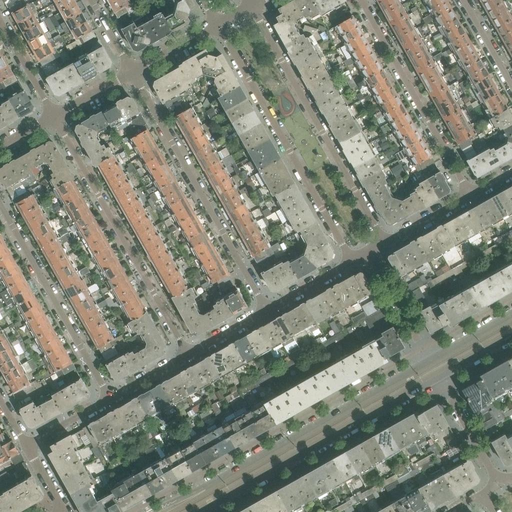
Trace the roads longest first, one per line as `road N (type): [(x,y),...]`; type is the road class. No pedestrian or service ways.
road 1 (tertiary): [(428,360),(151,511)]
road 2 (residential): [(266,311),(132,72)]
road 3 (residential): [(217,24),(352,262)]
road 4 (residential): [(187,355),(53,117)]
road 5 (residential): [(384,244),(250,6)]
road 6 (tertiary): [(203,511),(438,378)]
road 7 (residential): [(470,196),(361,0)]
road 8 (residential): [(0,204),(109,399)]
road 9 (residential): [(498,484),(438,378)]
road 10 (residential): [(428,360),(369,254)]
